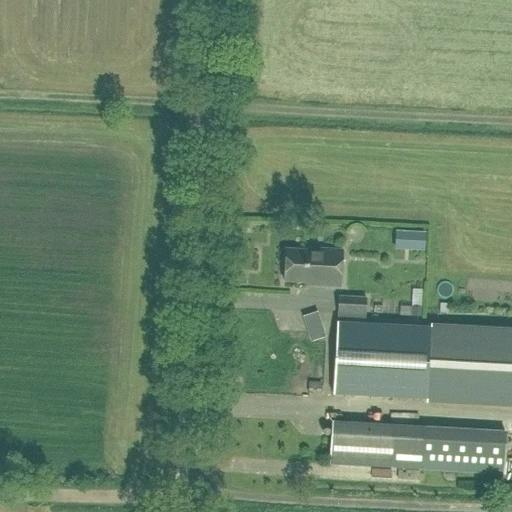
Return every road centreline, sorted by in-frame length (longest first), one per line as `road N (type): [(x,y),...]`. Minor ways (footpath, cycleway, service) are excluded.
road 1 (unclassified): [(185,511),(211,0)]
road 2 (track): [(511,511),(0,492)]
road 3 (track): [(205,106),(511,122)]
road 4 (track): [(205,106),(0,96)]
